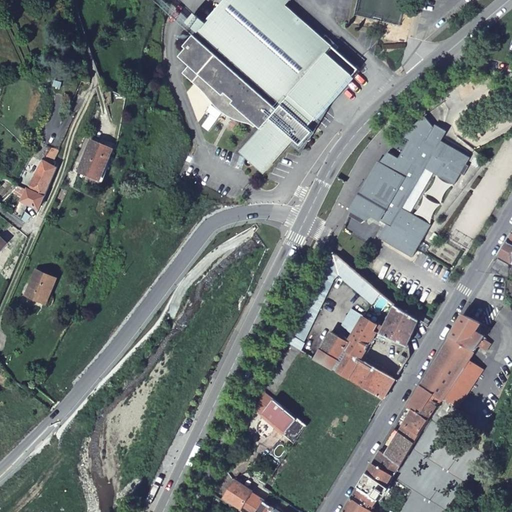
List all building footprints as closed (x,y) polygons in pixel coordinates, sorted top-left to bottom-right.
[(189,64),(182,72),(192,80),(197,85),(211,101),(220,109),(227,115),(236,120),(252,125),(255,127),(257,124),(262,129),(243,150),(265,170),(290,142),(288,141),(291,137),(301,145),(314,131),(314,129),(314,126),(312,123),(329,105),(328,104),(359,70),(287,5),(290,0),(224,0),(206,21),(197,14),(189,23),(198,30),(184,45),(187,47),(179,56),(189,64)] [(381,239),(412,257),(417,250),(431,225),(411,213),(402,208),(426,168),(434,173),(454,184),(461,174),(464,175),(469,166),(466,164),(470,157),(441,141),(439,140),(439,141),(430,135),(434,127),(433,126),(425,116),(417,122),(402,137),(409,141),(399,158),(388,152),(364,186),(355,204),(349,216),(361,223),(372,216),(387,225),(379,238),(381,239)] [(434,127),(430,135),(439,141),(439,140),(441,141),(447,131),(435,124),(433,126),(434,127)] [(91,140),(78,171),(100,180),(113,149),(91,140)] [(44,197),(57,168),(42,161),(28,189),(44,197)] [(426,168),(402,208),(411,213),(434,173),(426,168)] [(44,197),(28,189),(22,201),(39,209),(44,197)] [(500,255),(511,261),(511,243),(508,242),(500,255)] [(330,266),(291,344),(301,350),(304,343),(303,343),(333,281),(340,275),(373,303),(381,292),(339,257),(330,266)] [(498,260),(492,270),(506,277),(508,277),(509,266),(498,260)] [(36,270),(27,294),(46,303),(56,278),(36,270)] [(418,321),(396,306),(384,327),(364,316),(353,310),(343,326),(353,335),(350,341),(332,331),(315,359),(383,399),(396,378),(362,359),(377,333),(382,335),(379,341),(386,344),(388,343),(390,338),(407,346),(418,321)] [(479,323),(464,316),(451,336),(474,352),(482,339),(472,333),(479,323)] [(433,394),(442,400),(443,398),(468,360),(474,352),(451,336),(421,386),(433,394)] [(398,360),(405,364),(408,359),(401,355),(398,360)] [(468,360),(443,398),(457,407),(483,370),(468,360)] [(428,421),(438,406),(430,402),(432,401),(430,399),(433,394),(421,386),(408,407),(428,421)] [(264,390),(256,409),(262,415),(275,399),(267,393),(264,390)] [(430,402),(438,406),(442,400),(433,394),(430,399),(432,401),(430,402)] [(262,415),(294,442),(305,424),(283,407),(275,399),(262,415)] [(404,425),(420,434),(428,421),(408,407),(406,410),(411,414),(404,425)] [(399,433),(414,443),(420,434),(404,425),(399,433)] [(386,455),(401,465),(414,443),(399,433),(394,429),(393,432),(398,435),(386,455)] [(374,463),(394,475),(401,465),(386,455),(381,451),(374,463)] [(368,472),(387,486),(394,475),(374,463),(368,472)] [(360,486),(379,499),(387,486),(368,472),(360,486)] [(265,501),(234,481),(225,497),(241,507),(242,505),(253,511),(258,511),(264,502),(265,501)] [(353,498),(372,511),(379,499),(360,486),(353,498)] [(373,511),(372,511),(353,498),(344,511),(373,511)] [(279,511),(275,509),(275,507),(272,506),(271,506),(264,502),(258,511),(279,511)]
